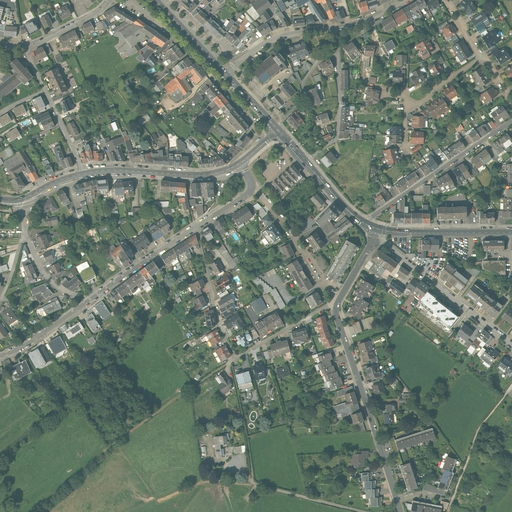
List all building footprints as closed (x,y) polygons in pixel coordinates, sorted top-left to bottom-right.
[(79,0),(80,1),(87,9),(97,0),(96,0),(79,0)] [(178,0),(177,2),(190,14),(197,7),(193,3),(190,6),(185,1),(186,0),(199,0),(201,2),(202,0),(178,0)] [(254,0),(255,1),(251,4),(252,7),(258,16),(271,7),(266,0),(254,0)] [(286,0),(281,0),(277,3),(282,11),(290,7),(286,0)] [(314,16),(316,15),(320,12),(315,5),(311,0),(293,0),(298,8),(299,9),(307,3),(314,16)] [(322,2),(326,12),(333,9),(331,4),(328,0),(311,0),(315,5),(322,2)] [(368,9),(380,6),(376,0),(372,0),(370,1),(366,2),(368,9)] [(425,8),(427,7),(423,0),(419,0),(415,3),(419,11),(425,8)] [(423,0),(427,7),(429,11),(436,8),(435,7),(439,4),(437,0),(423,0)] [(476,10),(469,0),(465,0),(461,3),(459,4),(467,16),(472,13),(476,10)] [(0,20),(1,21),(3,12),(6,13),(6,14),(8,15),(8,18),(11,18),(12,12),(9,12),(10,9),(3,8),(4,3),(0,1),(0,20)] [(368,11),(368,9),(366,2),(358,4),(361,13),(368,11)] [(420,12),(419,11),(415,3),(408,6),(414,16),(416,15),(420,12)] [(206,7),(201,12),(206,17),(210,13),(209,11),(211,9),(208,5),(206,7)] [(408,6),(402,10),(408,19),(414,16),(408,6)] [(66,7),(57,12),(61,21),(71,15),(66,7)] [(259,17),(258,16),(252,7),(242,16),(245,18),(251,25),(259,17)] [(116,16),(121,19),(123,14),(114,8),(109,11),(114,18),(116,16)] [(300,12),(299,9),(298,8),(290,12),(291,16),(300,12)] [(279,19),(281,21),(285,19),(279,9),(275,11),(273,17),(275,21),(279,19)] [(333,9),(326,12),(330,20),(336,17),(335,13),(333,9)] [(342,10),(335,13),(336,17),(337,20),(345,17),(342,10)] [(402,10),(391,17),(397,26),(408,19),(402,10)] [(107,22),(114,18),(109,11),(103,15),(107,21),(107,22)] [(194,17),(203,26),(207,22),(204,19),(206,17),(201,12),(199,13),(194,17)] [(320,12),(316,15),(321,23),(326,20),(320,12)] [(233,22),(235,23),(237,21),(239,18),(242,15),(240,13),(236,18),(233,22)] [(483,13),(481,13),(471,20),(471,21),(479,35),(480,34),(486,30),(485,28),(490,25),(490,24),(483,13)] [(123,21),(125,21),(128,16),(123,14),(121,19),(119,21),(121,23),(123,21)] [(266,14),(260,18),(264,24),(270,19),(266,14)] [(39,20),(44,29),(52,25),(49,20),(47,16),(39,20)] [(136,21),(128,16),(125,21),(126,22),(131,25),(132,24),(136,21)] [(304,19),(307,27),(315,24),(311,16),(304,19)] [(386,32),(397,26),(391,17),(381,23),(386,32)] [(203,26),(212,34),(218,27),(209,19),(207,22),(203,26)] [(290,27),(285,19),(281,21),(285,28),(290,27)] [(136,21),(132,24),(135,26),(144,29),(146,26),(137,20),(136,21)] [(231,20),(223,32),(227,35),(228,34),(233,26),(235,23),(233,22),(231,20)] [(34,21),(24,26),(28,32),(29,36),(39,30),(34,21)] [(272,21),(266,24),(271,33),(276,30),(272,21)] [(100,22),(95,25),(98,30),(103,28),(105,31),(108,30),(107,28),(104,23),(104,22),(101,24),(100,22)] [(113,30),(115,34),(119,31),(119,32),(131,25),(126,22),(113,30)] [(90,23),(81,28),(84,35),(94,30),(90,23)] [(125,41),(132,50),(137,46),(136,44),(147,37),(143,34),(142,31),(144,29),(135,26),(132,24),(131,25),(119,32),(125,41)] [(262,37),(271,33),(266,24),(256,30),(262,37)] [(242,34),(237,39),(232,45),(236,48),(245,36),(248,38),(255,30),(251,25),(242,34)] [(441,30),(446,38),(456,32),(453,27),(452,28),(450,25),(441,30)] [(147,37),(152,41),(158,34),(146,26),(144,29),(142,31),(143,34),(147,37)] [(233,26),(228,34),(233,35),(237,29),(233,26)] [(414,31),(412,26),(406,29),(409,34),(414,31)] [(17,29),(12,28),(5,27),(4,32),(4,37),(16,38),(17,29)] [(223,32),(218,27),(212,34),(220,42),(224,37),(227,35),(223,32)] [(482,38),(489,48),(500,41),(495,34),(496,34),(494,30),(488,34),(482,38)] [(75,31),(69,34),(74,43),(79,40),(76,34),(75,31)] [(128,56),(134,52),(132,50),(125,41),(119,32),(119,31),(115,34),(113,35),(119,43),(114,47),(120,55),(125,51),(128,56)] [(69,34),(64,37),(69,46),(74,43),(69,34)] [(168,41),(158,34),(152,41),(151,41),(161,49),(168,41)] [(237,39),(233,35),(228,34),(227,35),(224,37),(232,45),(237,39)] [(64,48),(69,46),(64,37),(59,39),(61,43),(63,48),(64,48)] [(416,46),(419,51),(430,45),(427,40),(416,46)] [(451,48),(456,55),(467,48),(462,41),(460,43),(454,46),(451,48)] [(304,43),(294,47),(299,60),(309,56),(306,49),(304,43)] [(352,43),(343,49),(353,62),(355,60),(352,56),(355,54),(356,55),(359,53),(352,43)] [(140,51),(144,54),(147,50),(152,54),(156,48),(149,44),(147,46),(144,49),(142,50),(141,51),(140,51)] [(433,51),(430,45),(419,51),(422,57),(429,53),(433,51)] [(141,51),(137,46),(132,50),(134,52),(135,54),(140,51),(141,51)] [(166,52),(170,57),(179,50),(175,46),(166,52)] [(366,46),(365,57),(373,57),(374,48),(374,47),(366,46)] [(292,62),(299,60),(294,47),(287,50),(292,62)] [(389,47),(381,47),(381,54),(381,55),(389,56),(389,47)] [(47,57),(43,48),(34,52),(36,56),(39,61),(47,57)] [(310,59),(314,57),(310,48),(306,49),(309,56),(310,59)] [(471,55),(467,48),(456,55),(461,62),(465,60),(471,55)] [(497,48),(491,52),(495,58),(495,57),(500,64),(509,58),(506,52),(505,53),(502,49),(499,52),(497,48)] [(146,61),(151,55),(152,54),(147,50),(144,54),(142,56),(141,57),(144,59),(146,61)] [(183,56),(179,50),(170,57),(167,59),(171,64),(173,62),(174,63),(183,56)] [(271,56),(252,72),(262,85),(281,69),(283,71),(287,67),(283,63),(284,62),(278,55),(277,56),(273,51),(269,54),(271,56)] [(55,57),(58,64),(63,61),(60,55),(55,57)] [(157,63),(151,55),(146,61),(151,68),(157,63)] [(397,56),(397,66),(405,66),(406,56),(397,56)] [(373,57),(365,57),(364,62),(364,72),(368,72),(369,63),(372,63),(372,62),(373,59),(373,57)] [(187,59),(178,65),(184,73),(188,70),(192,67),(187,59)] [(0,101),(22,83),(24,86),(33,79),(27,73),(28,72),(26,69),(25,70),(16,60),(10,65),(16,73),(0,86),(0,101)] [(327,75),(334,70),(329,60),(321,65),(327,75)] [(428,68),(433,77),(442,71),(441,69),(442,68),(440,65),(438,61),(435,63),(436,64),(428,68)] [(302,68),(305,75),(311,66),(306,62),(302,68)] [(192,67),(188,70),(191,74),(193,77),(191,79),(196,85),(206,76),(195,64),(192,67)] [(179,76),(184,73),(178,65),(174,69),(179,76)] [(57,69),(45,75),(55,97),(67,92),(57,69)] [(470,75),(474,82),(484,76),(480,69),(472,74),(470,75)] [(164,89),(170,95),(178,88),(184,96),(188,93),(180,81),(184,78),(191,74),(188,70),(184,73),(179,76),(175,80),(170,83),(164,89)] [(411,77),(415,85),(424,80),(422,75),(419,70),(412,74),(414,76),(411,77)] [(169,73),(158,82),(164,89),(170,83),(175,80),(169,73)] [(0,80),(3,83),(10,77),(7,74),(0,80)] [(390,78),(390,79),(393,79),(393,82),(398,82),(398,84),(401,84),(401,83),(402,83),(402,79),(402,74),(390,74),(390,78)] [(488,83),(484,76),(474,82),(479,89),(482,87),(488,83)] [(192,90),(184,78),(180,81),(188,93),(192,90)] [(209,80),(200,88),(201,90),(206,86),(209,89),(213,85),(211,83),(210,81),(209,80)] [(280,89),(282,92),(288,99),(289,100),(296,94),(289,85),(290,84),(287,80),(281,85),(283,87),(280,89)] [(161,93),(164,89),(158,82),(155,84),(161,93)] [(211,102),(212,101),(221,94),(213,85),(209,89),(205,93),(207,95),(206,96),(211,102)] [(201,90),(198,94),(201,97),(205,93),(209,89),(206,86),(201,90)] [(451,86),(443,91),(449,100),(457,95),(451,86)] [(176,103),(184,96),(178,88),(170,95),(176,103)] [(315,88),(307,92),(310,100),(313,106),(321,103),(315,91),(316,91),(315,88)] [(485,93),(480,96),(485,104),(490,100),(497,96),(491,89),(485,93)] [(282,92),(277,96),(284,103),(288,99),(282,92)] [(202,98),(201,97),(198,94),(191,100),(196,105),(202,98)] [(217,106),(220,110),(228,103),(221,94),(212,101),(217,106)] [(276,95),(271,100),(274,103),(273,105),(275,106),(276,105),(279,109),(284,104),(284,103),(277,96),(276,95)] [(34,100),(36,105),(43,102),(41,97),(34,100)] [(441,98),(434,103),(441,114),(448,109),(444,103),(441,98)] [(68,99),(59,103),(64,114),(73,110),(68,99)] [(46,107),(43,102),(36,105),(38,111),(46,107)] [(234,110),(228,103),(220,110),(226,116),(234,110)] [(441,114),(434,103),(426,108),(428,110),(432,116),(434,118),(441,114)] [(13,110),(16,118),(26,114),(24,109),(23,106),(13,110)] [(217,113),(220,110),(217,106),(209,113),(213,117),(214,116),(217,113)] [(495,121),(493,123),(495,127),(496,128),(501,124),(500,123),(509,117),(502,106),(490,114),(495,121)] [(207,123),(213,117),(209,113),(206,109),(199,115),(207,123)] [(236,113),(234,110),(226,116),(225,118),(241,136),(249,129),(247,125),(242,119),(236,113)] [(419,113),(421,118),(424,118),(425,118),(426,119),(428,117),(424,110),(419,113)] [(291,115),(291,116),(286,120),(294,129),(299,125),(302,122),(296,115),(293,112),(291,115)] [(41,123),(51,119),(48,114),(35,119),(38,125),(41,123)] [(327,114),(320,116),(322,124),(322,125),(329,123),(327,114)] [(0,119),(0,123),(2,127),(11,122),(9,118),(7,115),(0,119)] [(146,115),(138,122),(142,127),(150,120),(146,115)] [(412,118),(412,128),(424,128),(424,122),(425,122),(426,121),(426,119),(425,118),(424,118),(421,118),(412,118)] [(51,119),(41,123),(45,131),(49,129),(54,126),(51,119)] [(72,122),(66,125),(72,138),(73,137),(79,135),(72,122)] [(117,122),(109,126),(112,133),(119,130),(117,122)] [(349,124),(347,124),(340,123),(339,132),(345,133),(345,131),(348,131),(361,131),(362,129),(348,128),(349,124)] [(454,128),(457,133),(463,129),(459,124),(454,128)] [(489,132),(489,131),(485,125),(484,124),(480,127),(485,135),(489,132)] [(217,126),(213,130),(225,139),(228,135),(217,126)] [(480,127),(475,131),(480,138),(485,135),(480,127)] [(7,135),(11,142),(20,136),(16,129),(14,131),(7,135)] [(348,139),(348,134),(348,131),(345,131),(345,133),(339,132),(339,140),(348,139)] [(361,140),(361,131),(348,131),(348,134),(352,135),(352,140),(361,140)] [(475,131),(468,135),(473,143),(480,138),(475,131)] [(164,143),(167,141),(167,140),(160,132),(150,137),(153,142),(161,137),(164,143)] [(72,138),(75,142),(86,137),(84,134),(74,139),(73,137),(72,138)] [(410,134),(410,144),(422,144),(422,134),(421,134),(410,134)] [(510,150),(508,147),(511,144),(511,141),(510,140),(506,134),(498,141),(505,149),(507,152),(510,150)] [(402,144),(402,135),(390,135),(390,143),(395,143),(402,144)] [(470,145),(473,143),(468,135),(465,137),(470,145)] [(131,163),(139,163),(139,160),(137,153),(136,151),(132,152),(132,151),(127,137),(123,138),(125,144),(127,152),(128,152),(129,156),(129,155),(131,163)] [(235,147),(241,152),(243,151),(251,140),(247,137),(242,143),(239,141),(235,147)] [(117,140),(119,146),(125,144),(123,138),(117,140)] [(323,142),(322,138),(319,140),(315,142),(318,147),(322,145),(321,143),(323,142)] [(113,162),(119,162),(115,151),(117,151),(120,150),(121,149),(119,146),(117,140),(106,145),(113,162)] [(183,144),(189,150),(192,154),(196,149),(187,140),(183,144)] [(181,141),(176,142),(177,152),(189,150),(183,144),(181,141)] [(205,144),(208,148),(210,147),(212,150),(215,148),(208,141),(205,144)] [(459,142),(453,146),(458,153),(465,148),(461,142),(460,141),(459,142)] [(497,155),(505,149),(498,141),(491,146),(492,148),(497,155)] [(411,150),(413,153),(421,148),(419,145),(411,150)] [(234,159),(241,152),(235,147),(233,146),(227,152),(233,158),(234,159)] [(448,160),(458,153),(453,146),(443,153),(448,160)] [(9,147),(4,149),(9,157),(13,154),(9,147)] [(492,148),(489,150),(496,159),(499,157),(497,155),(492,148)] [(139,163),(145,164),(143,155),(142,149),(137,150),(138,153),(137,153),(139,160),(139,163)] [(384,152),(386,157),(397,154),(395,149),(384,152)] [(16,154),(16,155),(22,165),(25,170),(33,183),(39,179),(22,150),(16,154)] [(64,159),(60,150),(54,153),(56,159),(55,159),(57,163),(64,161),(64,159)] [(120,162),(125,163),(120,150),(117,151),(118,155),(117,155),(120,162)] [(485,150),(477,156),(483,165),(491,159),(487,153),(485,150)] [(493,161),(496,159),(489,150),(487,153),(491,159),(493,161)] [(154,165),(169,166),(168,159),(163,159),(162,151),(158,152),(152,154),(153,159),(154,165)] [(226,165),(233,158),(227,152),(226,151),(223,154),(222,153),(220,155),(222,157),(220,159),(226,165)] [(98,154),(98,152),(92,152),(93,162),(102,161),(102,154),(98,154)] [(330,152),(321,159),(327,167),(336,160),(330,152)] [(145,164),(154,165),(153,159),(150,159),(150,154),(143,155),(145,164)] [(398,160),(397,154),(386,157),(387,163),(398,160)] [(4,162),(9,173),(22,165),(16,155),(4,162)] [(426,164),(431,172),(438,167),(431,158),(430,155),(429,156),(423,160),(426,164)] [(477,169),(483,165),(477,156),(471,161),(476,167),(477,169)] [(69,157),(64,159),(64,161),(67,169),(73,167),(69,157)] [(199,170),(216,168),(211,160),(201,161),(201,158),(197,158),(199,170)] [(216,168),(226,165),(220,159),(218,158),(216,159),(216,158),(211,160),(216,168)] [(420,168),(417,170),(422,178),(425,176),(431,172),(426,164),(420,168)] [(25,170),(22,165),(9,173),(14,181),(19,178),(17,175),(25,170)] [(44,168),(48,176),(53,173),(50,165),(44,168)] [(463,165),(458,168),(465,179),(469,177),(470,176),(468,173),(463,165)] [(293,166),(272,184),(274,188),(273,189),(278,194),(281,198),(299,182),(303,178),(293,166)] [(460,183),(465,179),(458,168),(453,171),(457,178),(460,183)] [(414,172),(405,178),(410,186),(419,180),(422,178),(417,170),(414,172)] [(441,192),(445,189),(446,190),(450,188),(450,189),(455,187),(447,175),(435,182),(438,187),(441,192)] [(25,188),(19,178),(14,181),(10,183),(16,193),(25,188)] [(394,185),(392,187),(397,195),(399,193),(410,186),(405,178),(394,185)] [(107,180),(96,182),(98,190),(98,194),(108,193),(107,180)] [(90,192),(98,190),(96,182),(96,181),(89,182),(90,192)] [(84,193),(90,192),(89,182),(82,184),(84,193)] [(132,182),(123,183),(124,194),(133,193),(132,182)] [(160,192),(170,192),(170,182),(160,182),(160,192)] [(124,195),(124,194),(123,183),(114,184),(115,197),(124,195)] [(185,184),(176,183),(177,192),(184,193),(186,193),(185,184)] [(213,183),(200,184),(201,196),(202,199),(214,198),(212,188),(213,188),(213,183)] [(81,194),(84,193),(82,184),(74,186),(77,195),(81,194)] [(192,197),(201,196),(200,184),(191,184),(192,197)] [(394,197),(397,195),(392,187),(389,189),(394,197)] [(438,187),(436,188),(433,188),(433,195),(436,195),(441,192),(438,187)] [(68,199),(63,191),(57,194),(61,202),(68,199)] [(387,191),(381,195),(385,203),(391,199),(387,191)] [(178,199),(173,199),(174,206),(182,204),(183,212),(189,211),(186,194),(184,194),(184,193),(177,192),(178,199)] [(313,196),(309,200),(318,209),(324,203),(316,194),(313,197),(313,196)] [(377,208),(385,203),(381,195),(376,198),(378,201),(376,203),(377,208)] [(51,199),(39,205),(44,213),(50,209),(52,212),(57,209),(51,199)] [(70,203),(68,199),(61,202),(64,207),(70,203)] [(333,205),(324,213),(330,219),(331,218),(334,221),(338,217),(341,213),(337,209),(333,205)] [(253,206),(248,209),(251,214),(256,211),(253,206)] [(246,207),(241,211),(247,220),(252,217),(251,214),(248,209),(246,207)] [(458,208),(451,208),(452,220),(466,219),(466,208),(462,208),(462,207),(458,208)] [(437,220),(452,220),(451,208),(445,208),(440,208),(437,209),(437,220)] [(241,211),(236,214),(242,223),(247,220),(241,211)] [(319,226),(324,222),(328,219),(329,220),(330,219),(324,213),(315,222),(319,226)] [(237,226),(242,223),(236,214),(231,217),(232,219),(237,226)] [(393,223),(404,223),(404,214),(400,214),(395,214),(393,214),(393,217),(393,223)] [(267,226),(271,223),(273,222),(267,215),(261,220),(266,227),(267,226)] [(410,223),(422,224),(422,215),(419,215),(415,215),(410,215),(410,223)] [(337,224),(333,226),(336,230),(347,222),(343,218),(341,220),(337,224)] [(165,219),(156,225),(164,237),(171,231),(169,229),(171,228),(165,219)] [(222,219),(213,224),(221,235),(229,230),(222,219)] [(334,231),(336,230),(333,226),(329,220),(328,219),(324,222),(319,226),(327,236),(334,231)] [(336,230),(334,231),(338,235),(352,225),(348,221),(347,222),(336,230)] [(269,227),(261,233),(270,246),(282,236),(273,224),(272,225),(271,223),(267,226),(269,227)] [(157,241),(164,237),(156,225),(149,230),(153,235),(156,240),(157,241)] [(208,227),(202,231),(207,239),(211,236),(211,235),(213,234),(208,227)] [(340,238),(338,235),(334,231),(327,236),(326,237),(330,241),(332,244),(340,238)] [(315,252),(324,246),(315,233),(306,239),(315,252)] [(44,235),(35,240),(39,249),(45,246),(48,244),(44,235)] [(143,236),(138,239),(145,249),(151,245),(146,238),(144,235),(143,236)] [(195,235),(188,240),(191,246),(192,246),(192,247),(195,246),(194,245),(197,243),(195,235)] [(140,252),(145,249),(138,239),(133,242),(135,246),(140,252)] [(347,241),(328,276),(338,282),(358,247),(347,241)] [(422,251),(431,251),(431,241),(422,241),(422,251)] [(503,241),(483,241),(483,252),(487,252),(503,252),(503,241)] [(126,242),(120,246),(124,252),(129,259),(135,255),(126,242)] [(185,250),(187,249),(184,242),(173,250),(176,256),(179,254),(180,255),(182,254),(181,253),(185,250)] [(281,256),(283,260),(294,254),(288,243),(284,246),(280,248),(284,255),(281,256)] [(232,269),(237,266),(232,259),(223,244),(216,249),(220,255),(222,254),(232,269)] [(107,249),(110,253),(116,249),(113,245),(107,249)] [(114,259),(120,255),(124,252),(120,246),(116,249),(110,253),(114,259)] [(381,266),(382,266),(389,256),(379,249),(377,250),(371,258),(375,262),(380,265),(381,266)] [(177,257),(176,256),(173,250),(160,257),(165,265),(177,257)] [(50,252),(43,255),(46,263),(48,262),(48,261),(53,259),(50,252)] [(129,259),(124,252),(120,255),(124,262),(129,259)] [(321,270),(328,267),(321,255),(315,258),(321,270)] [(236,256),(232,259),(237,266),(241,264),(236,256)] [(398,263),(389,256),(382,266),(386,269),(391,273),(398,263)] [(132,264),(129,259),(124,262),(122,264),(125,269),(132,264)] [(218,260),(210,264),(216,274),(224,270),(218,260)] [(287,266),(295,280),(305,274),(297,260),(287,266)] [(505,261),(487,261),(483,261),(483,270),(498,275),(505,275),(505,261)] [(153,262),(145,268),(151,276),(159,270),(155,265),(153,262)] [(161,262),(155,265),(159,270),(164,267),(161,262)] [(24,267),(27,276),(35,273),(31,264),(24,267)] [(58,264),(49,267),(53,276),(55,275),(62,272),(58,264)] [(370,271),(375,275),(380,268),(378,267),(374,264),(369,270),(370,271)] [(441,277),(450,284),(458,274),(446,264),(443,268),(444,268),(442,272),(444,273),(441,277)] [(379,278),(386,269),(382,266),(381,266),(380,268),(375,275),(376,275),(379,278)] [(467,266),(464,270),(468,274),(470,272),(475,276),(479,270),(467,266)] [(74,267),(68,270),(71,274),(72,274),(73,276),(78,274),(74,267)] [(400,267),(393,278),(395,280),(398,275),(404,280),(409,274),(400,267)] [(154,281),(151,276),(145,268),(140,272),(149,285),(155,281),(154,281)] [(96,278),(91,270),(82,274),(88,286),(94,283),(92,279),(96,278)] [(372,280),(376,275),(375,275),(370,271),(367,276),(372,280)] [(140,272),(134,276),(142,287),(143,289),(149,285),(140,272)] [(37,278),(35,273),(27,276),(30,281),(35,279),(37,278)] [(313,288),(305,274),(295,280),(303,294),(313,288)] [(468,282),(458,274),(450,284),(460,292),(468,282)] [(134,276),(125,283),(133,294),(135,292),(134,290),(138,287),(141,291),(143,289),(142,287),(134,276)] [(257,276),(251,279),(267,293),(270,292),(279,309),(285,306),(275,288),(272,290),(270,287),(269,287),(268,285),(266,285),(265,283),(264,283),(262,280),(261,281),(260,278),(259,279),(257,276)] [(67,280),(62,284),(65,287),(72,292),(82,284),(76,277),(69,283),(67,280)] [(215,283),(218,287),(227,281),(225,277),(222,279),(215,283)] [(405,287),(412,292),(420,282),(413,277),(405,287)] [(202,278),(189,285),(192,291),(195,290),(196,293),(200,291),(203,289),(202,286),(205,284),(202,278)] [(353,295),(356,297),(364,301),(373,286),(361,280),(353,295)] [(421,299),(425,294),(430,287),(421,280),(420,282),(412,292),(421,299)] [(229,285),(227,281),(218,287),(220,290),(221,290),(225,288),(229,285)] [(392,282),(388,287),(400,296),(404,291),(392,282)] [(130,296),(133,294),(125,283),(116,289),(122,298),(128,293),(129,294),(130,296)] [(31,289),(33,294),(40,301),(45,297),(46,298),(49,295),(50,296),(53,293),(48,288),(49,288),(48,287),(47,287),(43,284),(31,289)] [(465,296),(474,303),(483,292),(473,285),(465,296)] [(219,295),(221,298),(228,294),(225,288),(221,290),(223,294),(219,295)] [(124,301),(122,298),(116,289),(110,294),(114,300),(115,302),(119,299),(121,303),(124,301)] [(306,298),(312,309),(322,303),(316,292),(312,295),(306,298)] [(435,317),(444,305),(435,298),(436,297),(433,295),(428,292),(423,299),(425,300),(420,306),(435,317)] [(495,302),(483,292),(474,303),(487,313),(495,302)] [(193,305),(195,310),(207,304),(202,294),(198,296),(193,299),(196,304),(193,305)] [(218,301),(221,307),(230,302),(233,301),(230,294),(218,301)] [(250,303),(256,315),(267,308),(261,297),(250,303)] [(368,303),(364,301),(356,297),(347,312),(359,319),(368,303)] [(62,308),(60,303),(57,305),(55,301),(52,303),(43,307),(45,310),(47,315),(62,308)] [(107,308),(102,301),(94,307),(99,313),(103,319),(110,314),(106,308),(107,308)] [(235,311),(230,302),(221,307),(220,308),(225,317),(235,311)] [(502,307),(495,302),(487,313),(493,318),(502,307)] [(435,317),(434,318),(450,330),(459,317),(451,311),(452,310),(449,308),(449,309),(444,305),(435,317)] [(10,308),(1,314),(9,325),(17,319),(11,311),(10,308)] [(86,312),(88,316),(92,313),(94,317),(96,315),(95,314),(92,309),(86,312)] [(511,313),(508,310),(502,318),(511,325),(511,313)] [(276,312),(265,318),(272,330),(283,324),(276,312)] [(89,325),(93,332),(100,327),(96,321),(97,321),(94,317),(92,313),(88,316),(89,316),(87,318),(85,320),(87,322),(89,325)] [(237,313),(224,320),(228,328),(234,325),(237,330),(245,326),(237,313)] [(205,316),(207,327),(216,325),(214,315),(205,316)] [(316,319),(318,326),(326,324),(327,323),(324,316),(316,319)] [(365,319),(368,330),(375,328),(371,317),(365,319)] [(262,336),(272,330),(265,318),(255,324),(262,336)] [(65,331),(69,337),(79,330),(80,331),(84,329),(79,322),(69,329),(69,328),(67,329),(68,329),(67,330),(65,331)] [(358,322),(353,323),(356,334),(362,332),(358,322)] [(317,327),(320,334),(328,331),(326,324),(318,326),(317,327)] [(455,336),(460,339),(467,330),(462,327),(460,330),(455,336)] [(305,329),(299,331),(301,342),(308,340),(307,335),(305,329)] [(65,331),(64,332),(68,339),(80,331),(79,330),(69,337),(65,331)] [(206,335),(209,341),(219,335),(216,330),(211,333),(206,335)] [(472,334),(467,330),(460,339),(465,343),(467,340),(472,334)] [(480,334),(477,337),(482,341),(488,334),(483,330),(480,334)] [(236,337),(243,348),(253,342),(247,331),(236,337)] [(296,343),(301,342),(299,331),(292,333),(294,344),(296,343)] [(331,338),(328,331),(320,334),(322,341),(323,341),(331,338)] [(482,341),(485,343),(490,336),(488,334),(482,341)] [(222,340),(219,335),(209,341),(212,346),(216,343),(222,340)] [(494,339),(490,336),(485,343),(488,346),(494,339)] [(59,337),(48,343),(48,344),(51,349),(54,355),(66,348),(65,347),(61,340),(59,337)] [(87,340),(91,345),(96,342),(92,337),(87,340)] [(331,338),(323,341),(326,348),(334,345),(331,338)] [(276,344),(270,346),(271,350),(273,355),(274,355),(274,356),(286,353),(290,351),(289,347),(287,340),(281,342),(281,341),(276,342),(276,344)] [(472,343),(467,340),(465,343),(464,344),(469,348),(470,346),(472,343)] [(472,343),(470,346),(475,349),(479,343),(475,340),(472,343)] [(358,344),(361,353),(371,350),(372,349),(370,342),(369,341),(363,343),(358,344)] [(215,351),(218,356),(228,351),(225,345),(219,349),(215,351)] [(475,350),(475,349),(470,346),(469,348),(466,351),(471,355),(475,350)] [(33,354),(30,356),(36,368),(40,365),(40,364),(49,358),(43,347),(32,352),(33,354)] [(486,349),(479,357),(489,366),(498,354),(493,350),(491,353),(486,349)] [(374,358),(371,350),(361,353),(364,361),(371,359),(374,358)] [(231,356),(228,351),(218,356),(221,361),(223,360),(231,356)] [(318,357),(320,363),(330,360),(333,359),(331,353),(324,355),(318,357)] [(496,366),(511,378),(511,376),(511,364),(503,357),(496,366)] [(320,370),(321,370),(332,366),(330,360),(320,363),(318,364),(320,370)] [(26,362),(10,369),(15,379),(31,372),(26,362)] [(254,374),(255,380),(266,377),(262,362),(252,365),(255,374),(254,374)] [(366,368),(368,374),(379,370),(377,365),(372,366),(366,368)] [(290,375),(288,366),(276,369),(278,378),(290,375)] [(323,376),(325,375),(335,372),(333,366),(332,366),(321,370),(323,376)] [(380,376),(379,370),(368,374),(370,379),(376,378),(380,376)] [(235,375),(239,389),(252,386),(248,371),(235,375)] [(327,382),(328,381),(339,377),(337,371),(335,372),(325,375),(327,382)] [(218,376),(222,382),(227,379),(223,372),(218,376)] [(340,377),(339,377),(328,381),(330,387),(343,383),(340,377)] [(227,379),(222,382),(219,384),(217,386),(222,394),(231,388),(229,385),(231,384),(227,379)] [(373,385),(372,385),(375,394),(385,391),(382,382),(380,382),(373,385)] [(344,386),(343,383),(330,387),(322,390),(323,393),(344,386)] [(336,391),(338,397),(345,395),(354,392),(352,386),(336,391)] [(354,392),(345,395),(347,402),(345,403),(346,406),(357,403),(354,392)] [(360,411),(357,403),(346,406),(345,403),(332,407),(335,415),(341,414),(360,411)] [(393,423),(392,413),(395,413),(395,404),(386,404),(386,408),(387,414),(384,414),(385,423),(393,423)] [(417,407),(414,409),(420,417),(423,415),(417,407)] [(360,411),(341,414),(341,419),(352,418),(351,415),(360,412),(360,411)] [(352,418),(354,425),(357,424),(362,422),(363,422),(360,412),(351,415),(352,418)] [(365,431),(362,422),(357,424),(359,432),(365,431)] [(433,428),(426,430),(429,439),(436,437),(433,428)] [(423,441),(429,439),(426,430),(420,432),(423,441)] [(417,444),(423,441),(420,432),(414,434),(417,444)] [(411,446),(417,444),(414,434),(407,436),(411,446)] [(224,435),(213,436),(216,458),(222,457),(221,456),(224,455),(223,448),(220,448),(220,444),(227,443),(226,440),(226,435),(224,435)] [(407,436),(401,438),(404,448),(411,446),(407,436)] [(403,465),(398,450),(395,440),(394,437),(388,439),(397,467),(399,466),(403,465)] [(398,450),(404,448),(401,438),(395,440),(398,450)] [(199,444),(202,465),(208,464),(205,443),(199,444)] [(350,455),(351,468),(364,467),(364,459),(368,458),(368,451),(361,452),(362,454),(350,455)] [(447,456),(445,462),(451,465),(453,459),(447,456)] [(442,469),(445,470),(449,471),(451,465),(445,462),(442,469)] [(399,466),(401,472),(411,469),(409,463),(403,465),(399,466)] [(401,472),(403,479),(414,475),(411,469),(401,472)] [(445,470),(442,476),(449,478),(451,472),(449,471),(445,470)] [(360,482),(362,482),(372,481),(372,476),(373,476),(373,472),(366,473),(359,473),(359,478),(360,482)] [(403,479),(405,485),(416,481),(414,475),(403,479)] [(442,476),(440,482),(446,484),(449,478),(442,476)] [(363,490),(365,490),(375,489),(375,484),(376,484),(376,481),(372,481),(362,482),(363,490)] [(418,488),(416,481),(405,485),(407,491),(414,489),(418,488)] [(444,490),(446,484),(440,482),(437,488),(444,490)] [(422,490),(444,495),(445,491),(444,490),(437,488),(425,483),(422,490)] [(366,498),(368,498),(378,498),(378,492),(379,492),(379,489),(375,489),(365,490),(366,498)] [(382,497),(378,498),(368,498),(369,507),(381,506),(381,501),(382,501),(382,497)] [(410,510),(418,511),(419,502),(412,501),(411,505),(410,510)] [(418,511),(425,511),(427,503),(419,502),(418,511)] [(425,511),(432,511),(434,505),(427,503),(425,511)]
